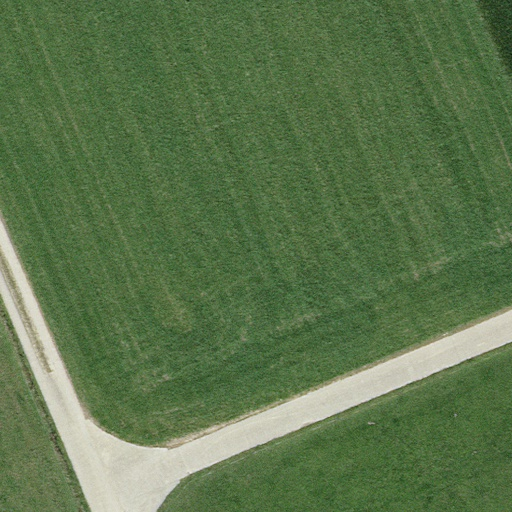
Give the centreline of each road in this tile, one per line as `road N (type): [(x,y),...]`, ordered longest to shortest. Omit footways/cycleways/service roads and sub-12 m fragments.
road 1 (track): [(92,498),(511,327)]
road 2 (track): [(0,281),(96,511)]
